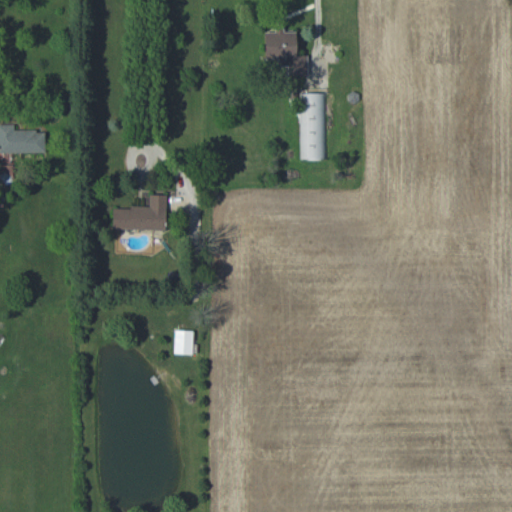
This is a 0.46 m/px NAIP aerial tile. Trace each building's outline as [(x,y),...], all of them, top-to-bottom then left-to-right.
[(265,59),(274,59),(274,66),(288,66),(288,76),(307,75),(307,55),(296,55),(296,32),(279,32),(264,32),(265,59)] [(325,93),(300,93),(301,160),(326,159),(325,93)] [(0,152),(45,152),(45,130),(14,130),(14,124),(0,124),(0,152)] [(166,195),(149,194),(149,207),(112,207),(112,229),(165,230),(166,195)] [(193,331),(174,330),(174,353),(192,354),(193,331)]
